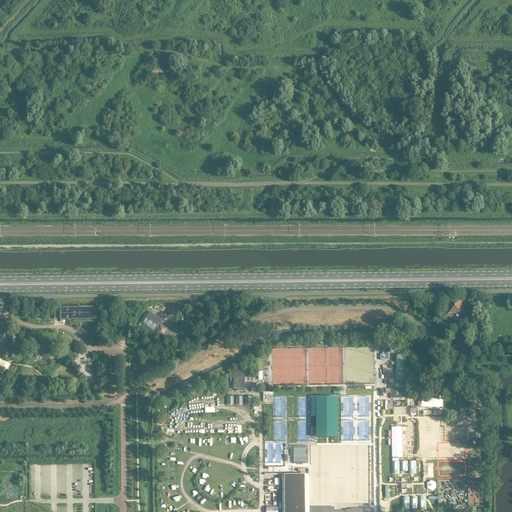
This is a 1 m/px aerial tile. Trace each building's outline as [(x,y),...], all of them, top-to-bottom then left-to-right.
[(463,313),(462,299),(448,299),(448,307),(448,312),(448,314),(463,313)] [(473,323),(477,306),(471,304),(467,321),(472,322),(473,323)] [(63,316),(64,316),(64,320),(73,319),(73,322),(95,321),(95,316),(95,311),(95,308),(63,309),(63,312),(63,316)] [(183,321),(186,313),(185,313),(185,312),(184,311),(183,312),(182,312),(178,321),(183,323),(184,321),(183,321)] [(152,333),(159,320),(162,322),(164,319),(149,312),(148,314),(146,314),(145,314),(139,326),(152,333)] [(452,332),(455,326),(446,323),(444,330),(452,332)] [(174,343),(178,335),(167,330),(164,339),(174,343)] [(407,355),(402,355),(395,355),(395,381),(399,381),(399,380),(403,380),(403,381),(407,381),(407,355)] [(244,391),(244,371),(244,370),(229,370),(229,371),(229,379),(233,379),(233,389),(236,389),(236,391),(244,391)] [(385,393),(391,393),(391,399),(407,399),(407,389),(385,389),(385,393)] [(273,392),(263,392),(263,395),(263,396),(263,402),(265,402),(265,395),(273,395),(273,392)] [(338,399),(316,399),(316,439),(338,439),(338,399)] [(402,426),(392,427),(392,457),(403,457),(402,426)] [(285,456),(285,463),(306,463),(306,448),(294,448),(294,456),(285,456)] [(425,462),(425,476),(435,476),(435,461),(425,462)] [(334,511),(334,507),(309,507),(309,475),(282,475),(282,511),(364,511),(365,509),(351,509),(351,511),(334,511)] [(410,497),(402,497),(402,510),(410,510),(410,497)] [(426,497),(418,497),(418,510),(426,509),(426,497)]
